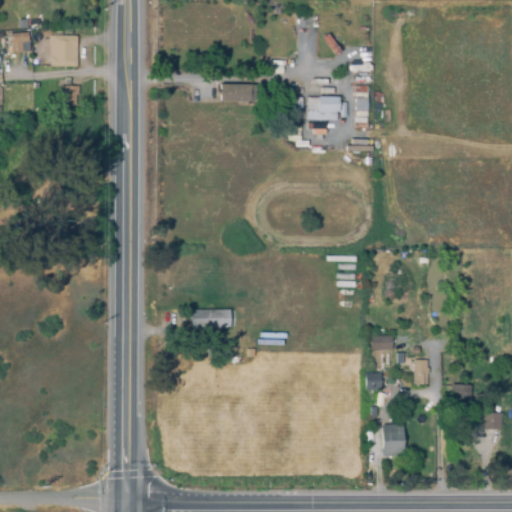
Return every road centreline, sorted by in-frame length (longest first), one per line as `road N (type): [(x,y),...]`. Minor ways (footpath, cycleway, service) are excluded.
road 1 (secondary): [(118,0),(118,506)]
road 2 (tertiary): [(511,503),(118,506)]
